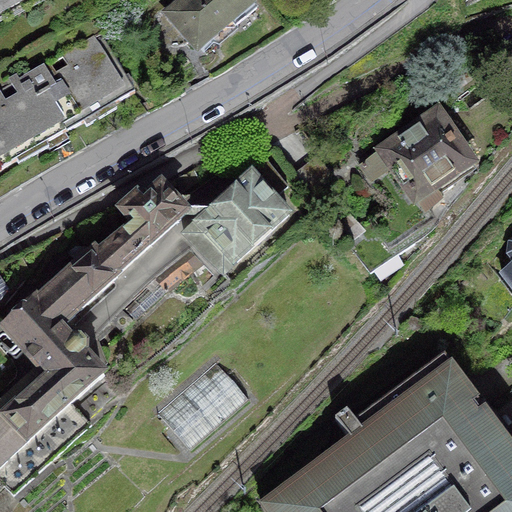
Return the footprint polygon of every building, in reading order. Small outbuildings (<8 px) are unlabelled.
[(0,0),(0,12),(21,0),(0,0)] [(184,0),(168,14),(197,48),(218,30),(234,49),(283,19),(267,0),(184,0)] [(267,0),(283,19),(297,11),(287,0),(267,0)] [(135,95),(100,33),(0,89),(0,181),(59,149),(60,150),(63,148),(63,146),(78,138),(79,139),(82,137),(81,136),(138,103),(133,95),(135,95)] [(470,162),(437,114),(360,167),(390,210),(372,222),(377,230),(350,248),(370,273),(412,245),(416,246),(461,197),(447,178),(470,162)] [(314,158),(293,174),(312,198),(333,182),(314,158)] [(208,213),(184,235),(223,276),(288,215),(274,200),(288,187),(269,165),(255,178),(251,174),(208,213)] [(0,491),(4,487),(13,497),(91,427),(71,405),(104,375),(84,353),(88,349),(82,343),(77,337),(73,340),(61,328),(186,213),(159,186),(141,202),(136,196),(119,211),(133,226),(102,252),(91,249),(76,247),(69,254),(79,265),(4,332),(37,367),(34,369),(36,372),(0,404),(0,491)] [(360,229),(349,216),(335,228),(345,241),(360,229)] [(511,243),(510,245),(509,257),(511,261),(511,268),(502,275),(511,287),(511,243)] [(46,274),(69,254),(63,247),(40,267),(46,274)] [(202,263),(189,250),(161,272),(173,287),(202,263)] [(0,287),(21,278),(27,268),(21,254),(0,266),(0,287)] [(173,287),(161,272),(154,278),(156,280),(124,308),(135,320),(173,287)] [(121,310),(114,316),(126,329),(132,323),(129,319),(121,310)] [(511,511),(511,399),(489,417),(484,410),(476,415),(472,409),(478,404),(440,353),(352,419),(347,413),(335,422),(347,437),(259,502),(262,506),(260,508),(263,511),(511,511)] [(215,363),(157,413),(190,451),(248,400),(215,363)] [(105,383),(80,406),(89,417),(115,394),(105,383)]
